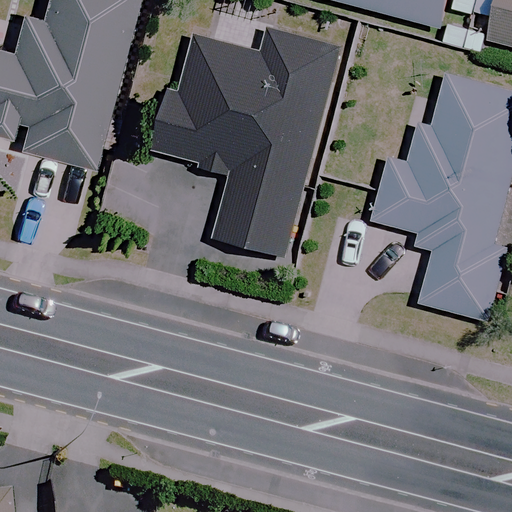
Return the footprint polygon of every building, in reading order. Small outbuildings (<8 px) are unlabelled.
[(22,14),(18,30),(0,25),(0,137),(10,140),(14,128),(27,132),(22,151),(93,171),(139,0),(45,0),(40,19),(22,14)] [(326,0),(440,31),(448,0),(326,0)] [(511,0),(498,0),(488,42),(511,48),(511,0)] [(342,46),(273,27),(264,59),(184,37),(163,110),(151,154),(230,176),(213,239),(283,259),(342,46)] [(511,180),(511,95),(447,78),(432,132),(420,128),(409,168),(392,163),(376,225),(419,237),(415,251),(433,256),(420,307),(488,326),(508,251),(494,247),(511,180)]
